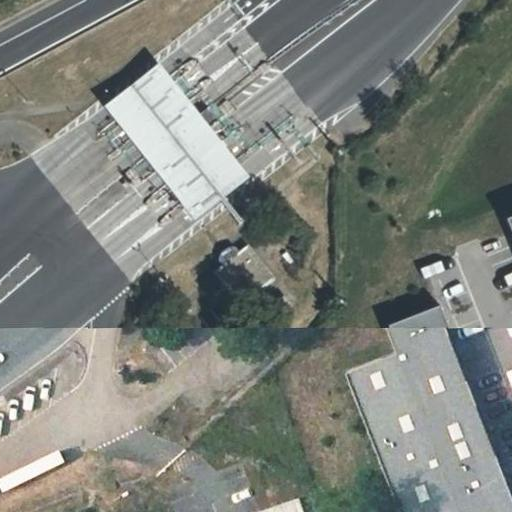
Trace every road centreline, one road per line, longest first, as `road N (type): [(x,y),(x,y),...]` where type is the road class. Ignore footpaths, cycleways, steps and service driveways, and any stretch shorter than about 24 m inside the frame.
road 1 (motorway): [(0,362),(211,192),(420,0)]
road 2 (motorway): [(324,0),(157,115),(0,244)]
road 3 (motorway): [(107,0),(0,57)]
